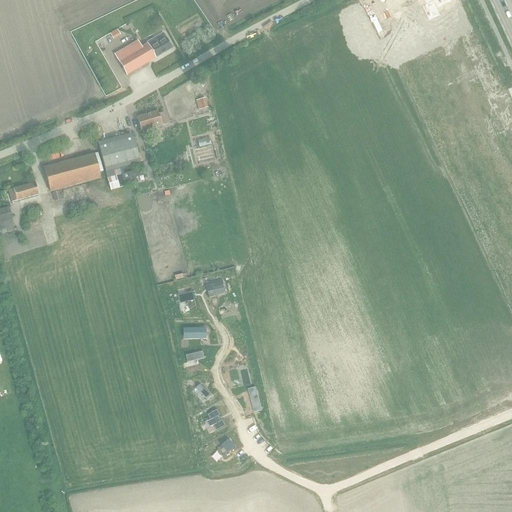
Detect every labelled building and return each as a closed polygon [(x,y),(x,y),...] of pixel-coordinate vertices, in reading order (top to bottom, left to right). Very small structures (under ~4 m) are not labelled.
[(424,0),(426,4),(433,1),(437,8),(452,1),(451,0),(424,0)] [(125,75),(171,49),(162,34),(146,43),(147,44),(141,48),(137,41),(113,54),(125,75)] [(127,44),(136,39),(134,35),(125,40),(127,44)] [(205,98),(196,100),(198,110),(207,108),(205,98)] [(157,114),(157,112),(137,118),(140,132),(165,125),(162,113),(157,114)] [(506,114),(490,122),(507,158),(511,155),(511,125),(506,114)] [(97,144),(105,173),(140,163),(132,134),(97,144)] [(98,154),(44,168),(50,192),(100,178),(98,173),(102,172),(98,154)] [(11,202),(40,194),(37,181),(8,188),(11,202)] [(61,200),(58,192),(52,194),(54,202),(61,200)] [(8,207),(0,208),(0,229),(13,226),(8,207)] [(226,286),(206,291),(209,300),(228,296),(226,286)] [(196,295),(178,299),(181,311),(187,310),(191,317),(200,312),(196,295)] [(207,328),(183,328),(183,340),(208,340),(207,328)] [(205,351),(185,355),(189,370),(197,368),(196,363),(207,360),(205,351)] [(201,382),(194,388),(207,402),(214,396),(201,382)] [(209,419),(206,421),(210,429),(213,427),(216,433),(227,427),(218,408),(206,414),(209,419)] [(229,438),(216,450),(224,459),(237,447),(229,438)]
